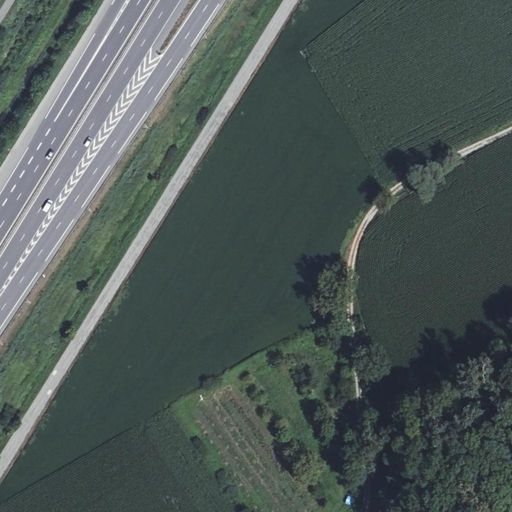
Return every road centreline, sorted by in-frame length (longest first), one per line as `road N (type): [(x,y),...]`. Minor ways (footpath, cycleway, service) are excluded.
road 1 (unclassified): [(286,0),(0,466)]
road 2 (track): [(511,130),(409,179),(358,230),(348,275),(361,511)]
road 3 (motorway): [(0,312),(210,0)]
road 4 (motorway): [(0,277),(170,0)]
road 5 (motorway): [(137,0),(22,183)]
road 6 (motorway): [(123,0),(22,183)]
